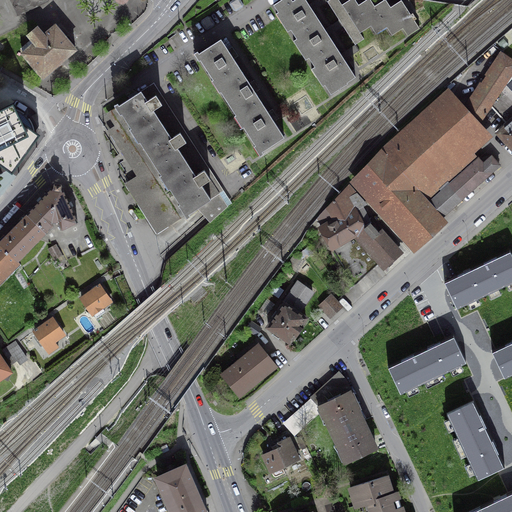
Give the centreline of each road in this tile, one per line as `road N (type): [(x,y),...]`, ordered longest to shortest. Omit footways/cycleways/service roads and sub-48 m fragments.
road 1 (secondary): [(86,161),(208,437)]
road 2 (unknown): [(262,0),(159,72),(232,190)]
road 3 (residential): [(339,335),(511,180)]
road 4 (residential): [(339,335),(424,511)]
road 5 (secondary): [(74,131),(85,92),(173,0)]
road 6 (residential): [(208,437),(256,411),(339,335)]
